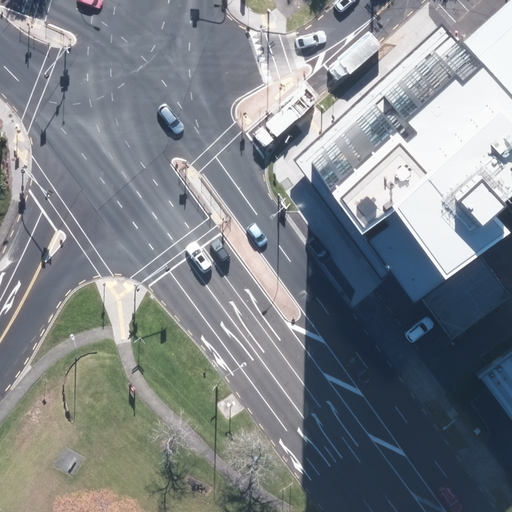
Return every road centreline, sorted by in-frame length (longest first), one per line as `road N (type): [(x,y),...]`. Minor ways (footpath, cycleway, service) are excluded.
road 1 (primary): [(388,457),(255,352),(116,155)]
road 2 (primary): [(234,177),(361,369),(388,457)]
road 3 (residential): [(152,70),(278,53),(375,14)]
road 4 (residential): [(0,338),(116,155)]
road 5 (residential): [(375,14),(234,177)]
road 6 (secondary): [(116,155),(0,28)]
road 7 (primary): [(152,70),(234,177)]
road 8 (secondary): [(46,0),(152,70)]
